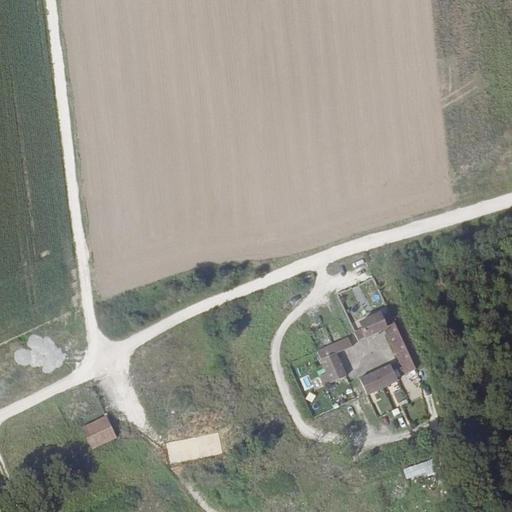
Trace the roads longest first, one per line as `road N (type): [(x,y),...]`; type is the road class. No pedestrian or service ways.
road 1 (track): [(511,203),(336,254),(188,312),(0,417)]
road 2 (track): [(109,356),(91,325),(83,286),(48,0)]
road 3 (track): [(109,356),(145,436),(213,511)]
road 4 (track): [(376,242),(428,380)]
